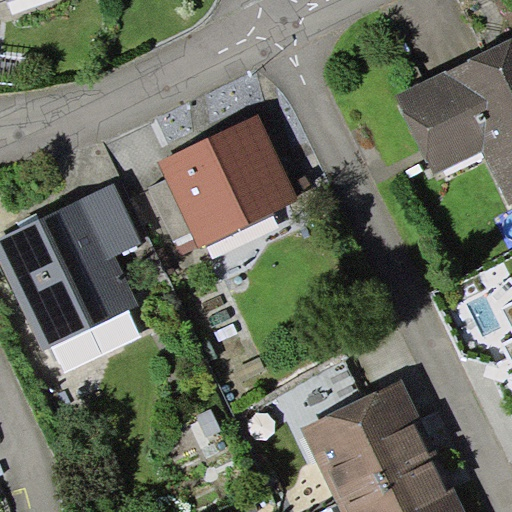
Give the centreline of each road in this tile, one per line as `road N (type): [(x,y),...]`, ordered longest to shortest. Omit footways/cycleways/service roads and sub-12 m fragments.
road 1 (residential): [(276,18),(494,511)]
road 2 (residential): [(0,144),(95,117),(276,18)]
